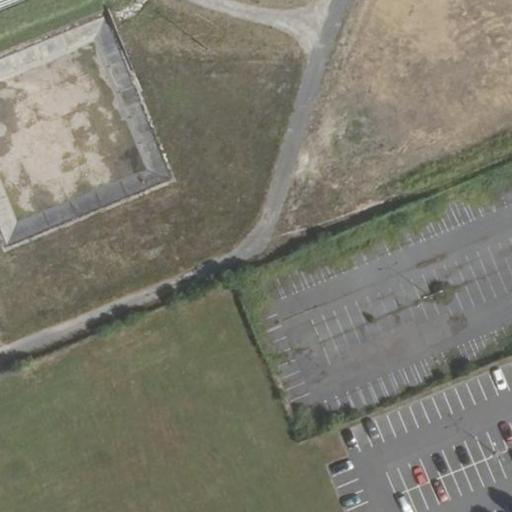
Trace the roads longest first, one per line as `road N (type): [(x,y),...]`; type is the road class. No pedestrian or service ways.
road 1 (unknown): [(511,393),(421,419),(390,443),(394,489)]
road 2 (unknown): [(394,489),(511,459)]
